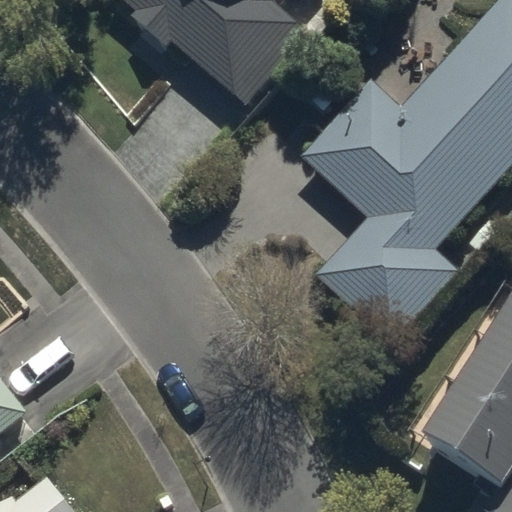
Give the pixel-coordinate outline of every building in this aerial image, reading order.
[(139,0),(251,97),(308,32),(280,8),(287,0),(139,0)] [(459,264),(434,240),(511,157),(511,0),(505,0),(402,111),(375,85),(312,152),(380,215),(328,270),(394,332),(459,264)] [(511,511),(511,308),(423,452),(491,494),(480,511),(511,511)] [(0,429),(33,406),(0,362),(0,429)] [(64,511),(42,483),(4,511),(64,511)]
